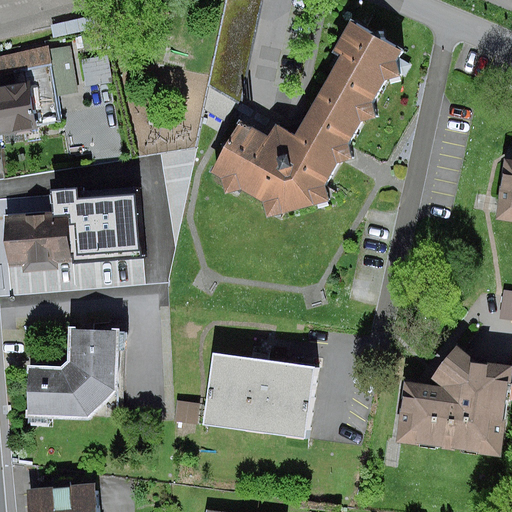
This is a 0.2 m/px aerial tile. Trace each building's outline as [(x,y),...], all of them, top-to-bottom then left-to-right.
[(257,0),(227,0),(209,85),(210,86),(205,110),(223,120),(234,100),(236,101),(257,0)] [(404,51),(356,23),(340,52),(348,57),(309,126),(289,131),(280,126),(279,125),(271,139),(244,124),(234,143),(226,145),(228,153),(217,172),(227,178),(229,178),(231,174),(246,183),(244,187),(245,188),(269,202),(270,202),(273,198),(288,207),(285,211),(287,212),(316,204),(317,202),(313,200),(321,185),(326,187),(326,186),(340,162),(341,160),(337,158),(346,143),(350,145),(350,144),(364,121),(374,103),(388,79),(389,77),(385,75),(394,60),(398,62),(398,61),(404,51)] [(18,88),(0,90),(0,133),(62,122),(57,92),(77,89),(70,50),(50,53),(50,49),(22,56),(24,70),(16,72),(18,88)] [(402,75),(398,61),(398,62),(394,60),(385,75),(389,77),(388,79),(402,75)] [(378,117),(374,103),(364,121),(378,117)] [(350,145),(346,143),(337,158),(341,160),(340,162),(354,158),(350,144),(350,145)] [(229,178),(227,178),(231,192),(245,188),(244,187),(246,183),(231,174),(229,178)] [(326,187),(321,185),(313,200),(317,202),(316,204),(330,200),(326,186),(326,187)] [(33,219),(12,221),(15,264),(77,259),(79,265),(148,260),(142,188),(85,192),(84,188),(57,191),(59,217),(46,218),(46,211),(33,212),(33,219)] [(270,202),(269,202),(273,216),(287,212),(285,211),(288,207),(273,198),(270,202)] [(511,292),(507,292),(503,318),(511,319),(511,292)] [(35,370),(33,415),(119,418),(122,332),(77,331),(76,363),(67,371),(35,370)] [(501,453),(511,370),(478,366),(461,353),(437,384),(439,385),(438,391),(412,387),(405,439),(501,453)] [(319,368),(218,354),(211,407),(209,417),(311,431),(319,368)] [(208,425),(209,417),(211,407),(179,401),(176,421),(208,425)] [(73,491),(33,494),(34,511),(100,511),(99,491),(73,494),(73,491)]
